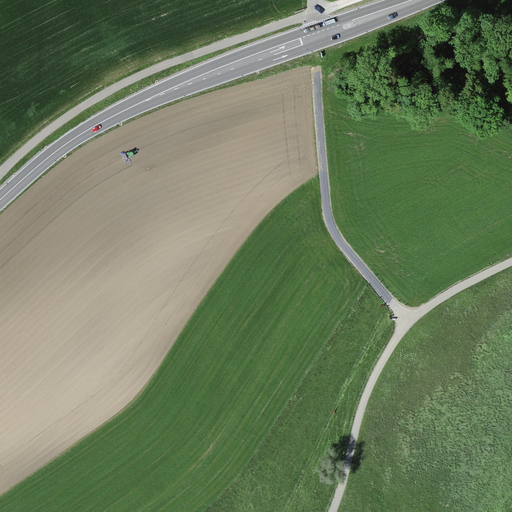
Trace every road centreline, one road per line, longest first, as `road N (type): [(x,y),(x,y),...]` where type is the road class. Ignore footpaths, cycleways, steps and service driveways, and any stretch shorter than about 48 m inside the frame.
road 1 (secondary): [(0,200),(48,156),(120,112),(315,38)]
road 2 (track): [(333,511),(396,330),(417,306),(511,254)]
road 3 (track): [(405,320),(333,234),(315,83)]
